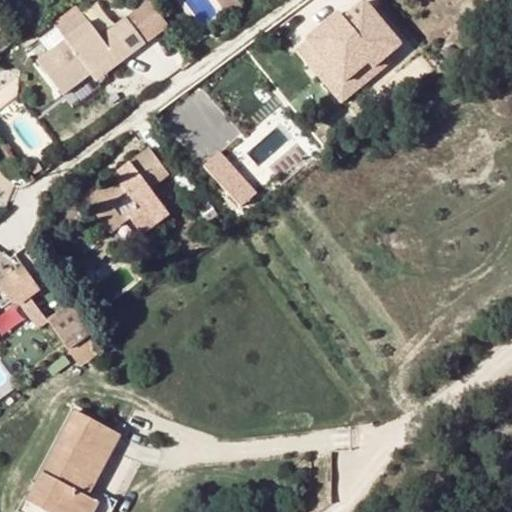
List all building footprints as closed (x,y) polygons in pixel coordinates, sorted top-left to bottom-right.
[(213,0),(220,10),(232,0),(213,0)] [(344,84),(367,65),(372,71),(401,47),(364,2),(344,19),(327,33),(322,28),(307,41),(321,56),(344,84)] [(65,40),(88,22),(82,14),(59,31),(65,40)] [(344,19),(339,14),(322,28),(327,33),(344,19)] [(126,18),(99,37),(88,22),(65,40),(37,60),(62,96),(91,75),(114,57),(119,64),(147,45),(126,18)] [(314,62),(342,96),(372,71),(367,65),(344,84),(321,56),(314,62)] [(91,75),(96,82),(119,64),(114,57),(91,75)] [(138,233),(166,212),(150,191),(170,177),(149,148),(112,175),(115,180),(100,190),(96,186),(81,197),(106,229),(125,214),(129,222),(138,233)] [(203,166),(240,205),(257,189),(220,150),(203,166)] [(142,238),(170,218),(166,212),(138,233),(142,238)] [(106,229),(111,236),(129,222),(125,214),(106,229)] [(37,292),(22,269),(0,284),(0,289),(13,309),(29,298),(37,292)] [(47,325),(69,355),(94,336),(73,307),(47,325)] [(77,473),(88,479),(111,433),(75,414),(31,497),(61,511),(95,511),(104,495),(84,486),(79,495),(69,490),(77,473)] [(79,495),(84,486),(88,479),(77,473),(69,490),(79,495)]
